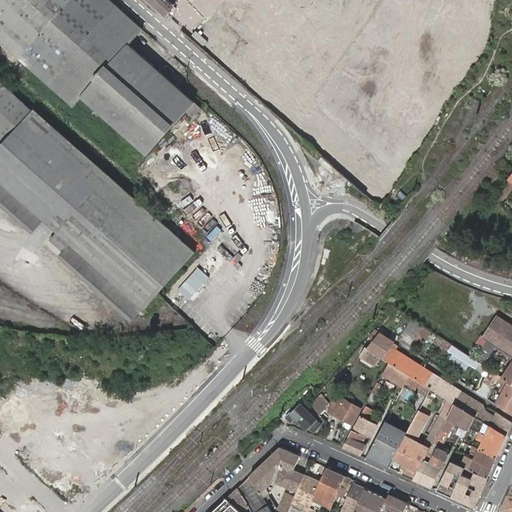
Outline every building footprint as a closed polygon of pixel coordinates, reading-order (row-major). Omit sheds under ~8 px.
[(130,44),(143,30),(109,0),(0,0),(0,39),(73,105),(78,100),(82,96),(148,154),(175,124),(182,130),(201,108),(195,102),(130,44)] [(169,0),(150,0),(167,16),(176,6),(169,0)] [(335,90),(386,0),(330,0),(297,59),(311,68),(307,75),(335,90)] [(219,27),(202,47),(259,97),(277,76),(219,27)] [(0,82),(0,147),(32,112),(0,82)] [(284,100),(291,92),(284,87),(278,96),(284,100)] [(334,163),(351,142),(302,99),(284,120),(334,163)] [(32,112),(0,147),(0,180),(44,219),(58,231),(50,239),(64,252),(71,243),(143,308),(144,308),(194,252),(34,110),(32,112)] [(44,219),(0,180),(0,204),(32,233),(44,219)] [(511,184),(509,182),(497,196),(502,200),(511,188),(511,184)] [(131,322),(143,308),(71,243),(64,252),(59,258),(131,322)] [(178,311),(216,270),(199,254),(161,296),(178,311)] [(411,317),(404,312),(400,318),(407,324),(411,317)] [(483,347),(475,360),(480,363),(483,365),(496,345),(511,355),(511,325),(498,316),(483,337),(481,336),(476,343),(483,347)] [(452,345),(413,319),(405,330),(414,337),(417,331),(434,343),(433,345),(446,354),(448,350),(452,345)] [(374,330),(369,337),(373,340),(367,347),(382,356),(384,358),(394,343),(374,330)] [(398,346),(394,343),(384,358),(390,362),(411,375),(426,385),(433,373),(430,371),(428,373),(414,364),(416,362),(410,358),(408,360),(395,352),(396,349),(398,346)] [(475,360),(452,345),(448,350),(462,359),(459,364),(465,367),(468,363),(476,368),(480,363),(475,360)] [(511,355),(496,345),(483,365),(486,367),(488,368),(499,351),(511,359),(511,361),(502,377),(509,382),(511,383),(511,355)] [(367,347),(366,346),(360,356),(375,366),(382,356),(367,347)] [(410,358),(396,349),(395,352),(408,360),(410,358)] [(411,375),(390,362),(383,375),(404,387),(406,383),(411,375)] [(428,373),(430,371),(416,362),(414,364),(428,373)] [(481,381),(492,389),(501,376),(489,368),(481,381)] [(433,373),(426,385),(432,388),(450,399),(454,402),(461,391),(458,389),(457,392),(443,383),(445,381),(433,373)] [(406,383),(428,396),(432,388),(426,385),(411,375),(406,383)] [(377,382),(372,393),(377,396),(383,386),(382,385),(384,380),(380,377),(377,382)] [(457,392),(458,389),(445,381),(443,383),(457,392)] [(511,414),(511,383),(509,382),(504,390),(499,388),(498,390),(503,393),(497,404),(511,414)] [(461,391),(454,402),(456,403),(476,416),(483,405),(461,391)] [(311,403),(320,414),(326,409),(324,406),(326,404),(320,396),(317,398),(311,403)] [(337,396),(329,411),(352,424),(360,409),(337,396)] [(405,470),(403,474),(414,479),(428,453),(429,453),(447,421),(449,416),(456,403),(454,402),(450,399),(425,447),(415,441),(429,415),(420,410),(409,431),(394,459),(403,464),(407,466),(405,470)] [(476,416),(456,403),(449,416),(471,426),(476,416)] [(291,413),(287,417),(291,421),(295,417),(306,428),(308,426),(314,431),(320,424),(315,419),(316,418),(302,404),(292,414),(291,413)] [(483,405),(476,416),(491,425),(506,436),(511,422),(511,421),(496,412),(494,417),(486,412),(483,405)] [(361,416),(356,426),(372,434),(377,424),(361,416)] [(394,459),(409,431),(386,421),(366,458),(389,468),(394,459)] [(453,424),(447,421),(429,453),(428,453),(414,479),(432,487),(450,454),(440,449),(453,424)] [(506,436),(491,425),(487,434),(480,431),(478,438),(484,441),(480,449),(497,457),(506,436)] [(351,431),(343,447),(361,455),(366,445),(355,439),(358,434),(351,431)] [(281,447),(268,458),(276,467),(282,469),(284,465),(294,470),(296,464),(300,455),(281,447)] [(497,457),(480,449),(478,455),(472,452),(470,456),(476,459),(493,467),(497,457)] [(470,456),(467,455),(462,465),(471,470),(488,477),(493,467),(476,459),(470,456)] [(453,461),(437,490),(474,506),(476,506),(488,477),(471,470),(462,465),(453,461)] [(265,462),(251,475),(261,492),(268,505),(272,511),(277,508),(265,488),(271,484),(275,473),(265,462)] [(284,465),(282,469),(276,482),(297,492),(305,474),(299,472),(297,471),(294,470),(284,465)] [(336,472),(327,467),(321,482),(313,499),(322,504),(336,472)] [(346,476),(336,472),(322,504),(331,508),(337,495),(342,497),(349,484),(352,479),(346,476)] [(295,497),(292,504),(299,507),(301,508),(308,511),(310,505),(313,499),(321,482),(305,474),(297,492),(295,497)] [(251,475),(239,487),(250,505),(253,511),(255,511),(259,510),(268,505),(261,492),(251,475)] [(340,511),(354,511),(365,488),(354,483),(352,486),(346,499),(344,506),(342,509),(340,511)] [(349,484),(342,497),(346,499),(352,486),(349,484)] [(511,511),(511,486),(509,491),(501,510),(502,511),(511,511)] [(227,497),(227,498),(242,511),(243,511),(250,505),(239,487),(227,497)] [(365,488),(354,511),(381,511),(387,498),(365,488)] [(279,510),(282,511),(288,511),(292,504),(295,497),(286,493),(279,510)] [(403,511),(407,503),(389,495),(387,498),(381,511),(403,511)] [(212,511),(242,511),(227,498),(212,511)]
